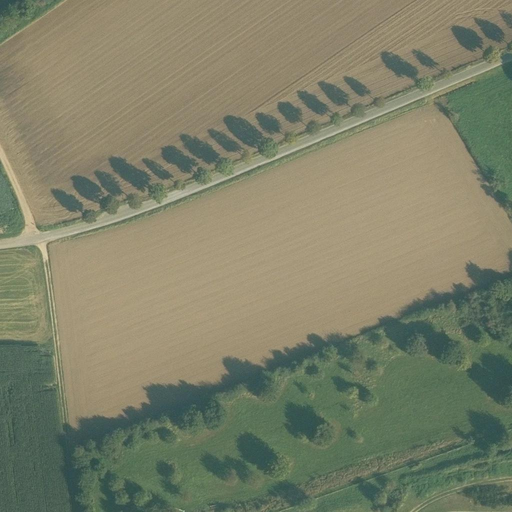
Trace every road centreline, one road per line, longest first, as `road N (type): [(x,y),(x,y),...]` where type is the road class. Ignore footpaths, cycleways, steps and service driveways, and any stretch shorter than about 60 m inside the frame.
road 1 (unclassified): [(0,245),(173,202),(511,62)]
road 2 (track): [(76,511),(46,257),(0,156)]
